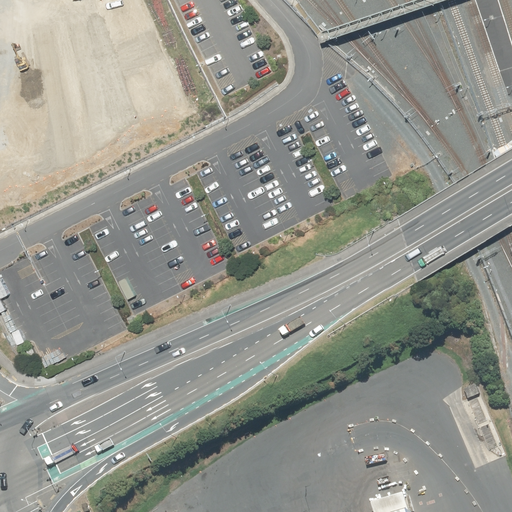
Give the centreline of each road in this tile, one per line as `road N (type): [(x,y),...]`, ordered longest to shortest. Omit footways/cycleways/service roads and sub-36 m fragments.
road 1 (primary): [(58,399),(311,288),(511,172)]
road 2 (primary): [(511,202),(174,398)]
road 3 (primary): [(174,398),(12,490)]
road 4 (primary): [(174,398),(54,511)]
road 5 (unknown): [(313,212),(423,147)]
